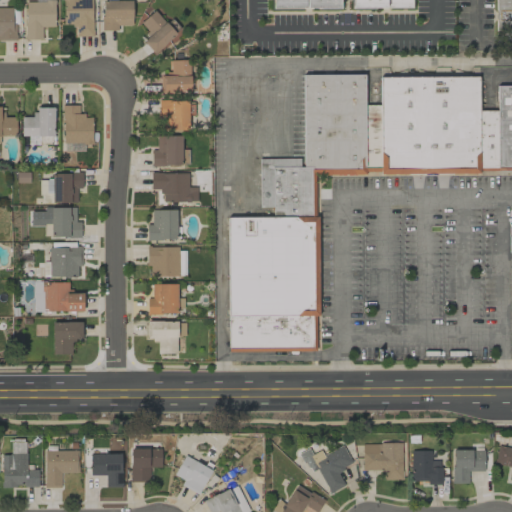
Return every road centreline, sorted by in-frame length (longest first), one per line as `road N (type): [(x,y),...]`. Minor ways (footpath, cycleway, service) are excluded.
road 1 (primary): [(0,392),(511,395)]
road 2 (residential): [(115,81),(122,97),(119,392)]
